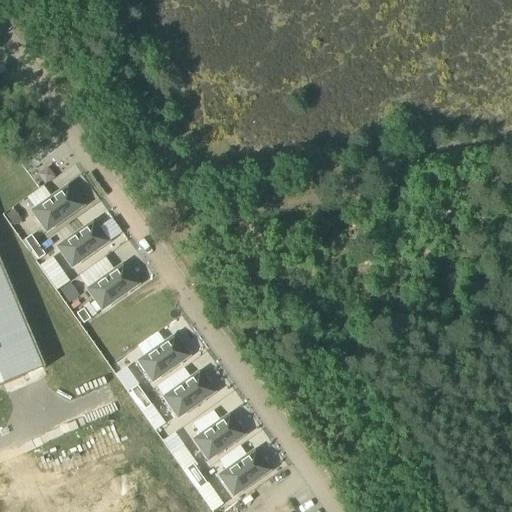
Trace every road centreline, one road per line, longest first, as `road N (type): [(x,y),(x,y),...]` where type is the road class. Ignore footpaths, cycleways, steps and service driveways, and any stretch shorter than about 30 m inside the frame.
road 1 (unclassified): [(331,511),(139,231)]
road 2 (residential): [(139,231),(0,29)]
